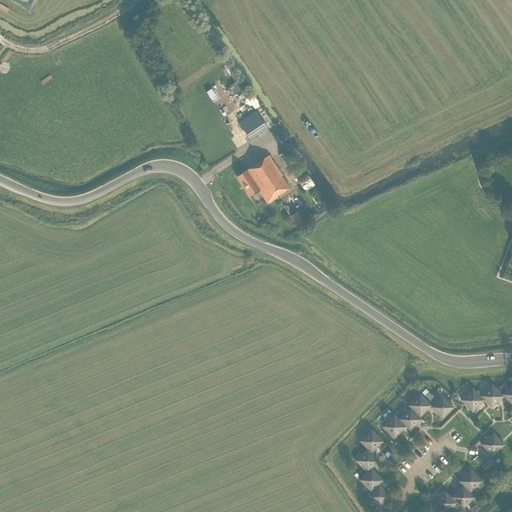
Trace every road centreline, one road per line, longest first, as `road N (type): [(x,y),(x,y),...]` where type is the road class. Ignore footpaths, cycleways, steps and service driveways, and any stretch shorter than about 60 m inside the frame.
road 1 (tertiary): [(511,356),(463,361),(424,348),(297,263),(232,231),(173,169),(143,169),(65,202),(0,179)]
road 2 (track): [(0,39),(38,51),(135,0)]
